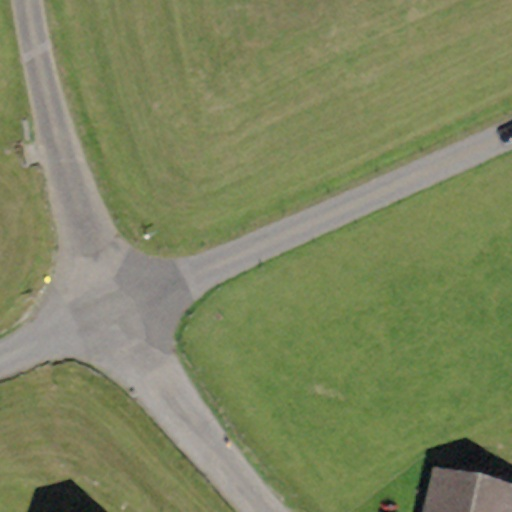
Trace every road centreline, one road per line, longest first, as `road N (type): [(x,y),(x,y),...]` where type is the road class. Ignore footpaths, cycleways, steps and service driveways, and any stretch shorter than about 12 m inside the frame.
road 1 (unclassified): [(119,310),(511,136)]
road 2 (unclassified): [(119,310),(74,183),(34,0)]
road 3 (residential): [(274,511),(192,420),(119,310)]
road 4 (unclassified): [(0,361),(119,310)]
